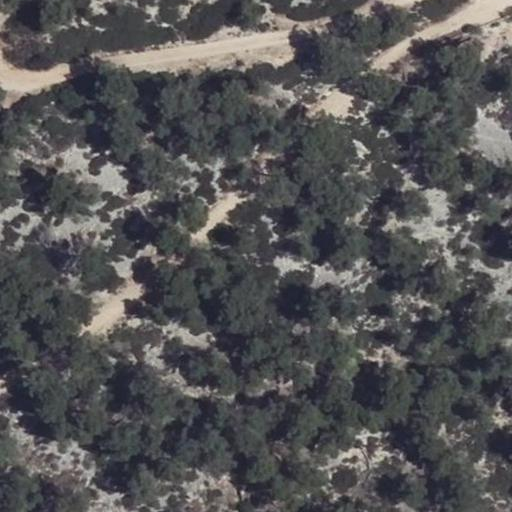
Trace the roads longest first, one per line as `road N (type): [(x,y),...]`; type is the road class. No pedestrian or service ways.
road 1 (track): [(507,0),(424,38),(74,340),(0,389)]
road 2 (track): [(0,41),(23,78),(307,35),(416,0)]
